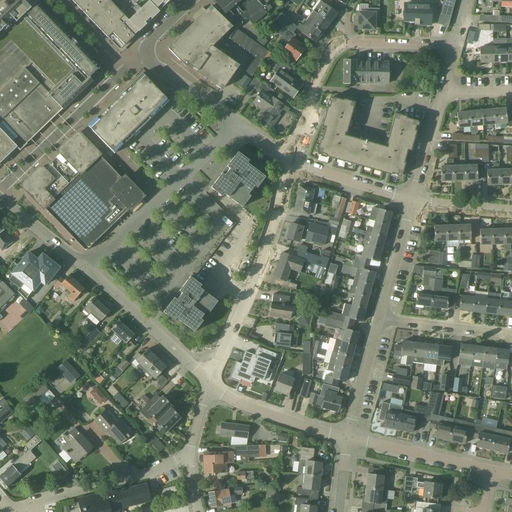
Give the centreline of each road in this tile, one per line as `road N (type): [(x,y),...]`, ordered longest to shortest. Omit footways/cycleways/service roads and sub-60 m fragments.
road 1 (residential): [(289,158),(313,84),(338,44),(453,47)]
road 2 (residential): [(209,382),(273,232),(289,158)]
road 3 (residential): [(88,268),(234,122)]
road 4 (residential): [(15,511),(189,456)]
road 5 (residential): [(209,382),(88,268)]
road 6 (residential): [(347,438),(225,397),(209,382)]
road 7 (residential): [(493,471),(347,438)]
road 8 (residential): [(511,336),(379,319)]
road 9 (residential): [(411,202),(289,158)]
road 10 (residential): [(347,438),(379,319)]
road 11 (residential): [(379,319),(411,202)]
